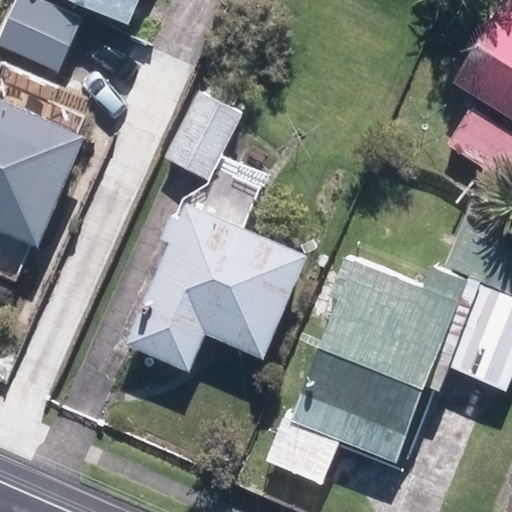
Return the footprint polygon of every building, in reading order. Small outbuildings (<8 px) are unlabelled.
[(63,69),(87,20),(45,0),(21,0),(3,39),(63,69)] [(147,0),(82,0),(137,24),(147,0)] [(511,0),(509,0),(457,77),(511,113),(511,0)] [(213,180),(249,114),(204,90),(168,156),(213,180)] [(0,227),(43,248),(96,136),(0,91),(0,227)] [(511,131),(477,110),(453,148),(511,183),(511,131)] [(211,334),(270,359),(315,251),(194,200),(132,347),(195,373),(211,334)] [(511,215),(476,201),(448,268),(492,287),(511,294),(511,215)] [(347,439),(404,463),(437,384),(448,389),(457,367),(510,389),(511,384),(511,294),(492,287),(448,268),(438,264),(428,285),(355,255),(335,302),(344,306),(300,410),(290,406),(269,456),(329,481),(347,439)]
